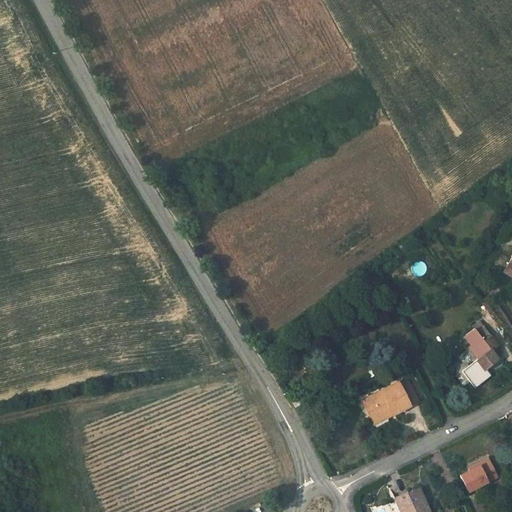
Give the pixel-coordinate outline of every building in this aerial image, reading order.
[(399,245),(394,249),(398,256),(403,252),(399,245)] [(511,276),(511,257),(503,272),(511,276)] [(477,320),(471,325),(472,327),(462,335),(478,356),(461,369),(475,388),(491,375),(486,368),(498,359),(496,355),(500,353),(496,348),(499,345),(491,335),(490,336),(477,320)] [(391,410),(393,414),(417,402),(418,401),(406,378),(369,398),(368,397),(360,400),(364,408),(365,407),(372,420),(391,410)] [(295,407),(305,402),(301,395),(291,400),(295,407)] [(374,425),(393,414),(391,410),(372,420),(373,422),(374,425)] [(469,468),(470,471),(489,461),(488,458),(469,468)] [(497,477),(489,461),(470,471),(460,476),(468,491),(497,477)] [(406,508),(408,511),(430,511),(420,488),(396,498),(401,510),(406,508)] [(376,511),(374,502),(363,505),(364,511),(376,511)]
